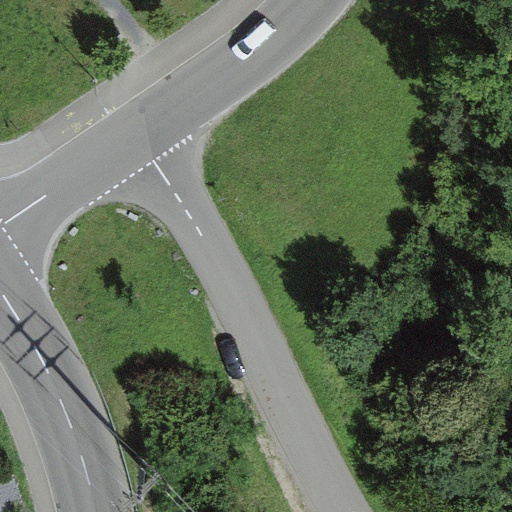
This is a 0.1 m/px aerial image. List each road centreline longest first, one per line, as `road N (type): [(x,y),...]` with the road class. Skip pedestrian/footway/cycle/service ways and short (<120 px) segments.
road 1 (unclassified): [(344,511),(229,274),(137,135)]
road 2 (tertiary): [(0,291),(67,413),(96,511)]
road 3 (tertiary): [(314,0),(253,58),(137,135)]
road 4 (tertiary): [(137,135),(0,229)]
